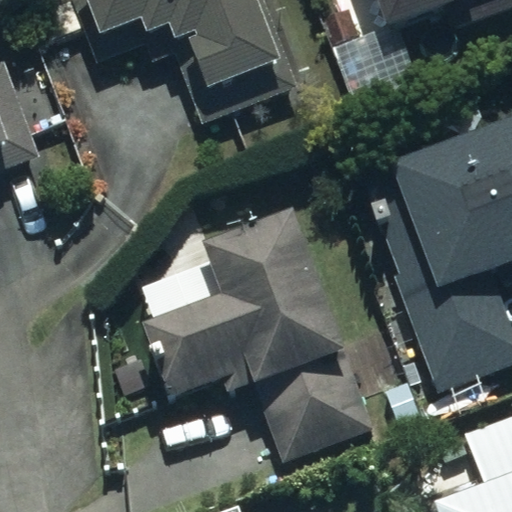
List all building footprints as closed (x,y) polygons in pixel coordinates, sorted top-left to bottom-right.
[(77,0),(105,72),(198,36),(230,119),(302,91),(266,0),(77,0)] [(511,0),(386,0),(399,33),(487,1),(486,0),(505,0),(510,14),(511,13),(511,0)] [(0,180),(46,163),(10,66),(0,69),(0,180)] [(511,273),(511,126),(356,185),(436,398),(511,369),(511,304),(502,278),(511,273)] [(381,429),(304,213),(214,245),(221,264),(147,291),(190,412),(263,385),(290,462),(381,429)] [(481,493),(441,506),(442,511),(511,511),(511,418),(462,435),(481,493)]
